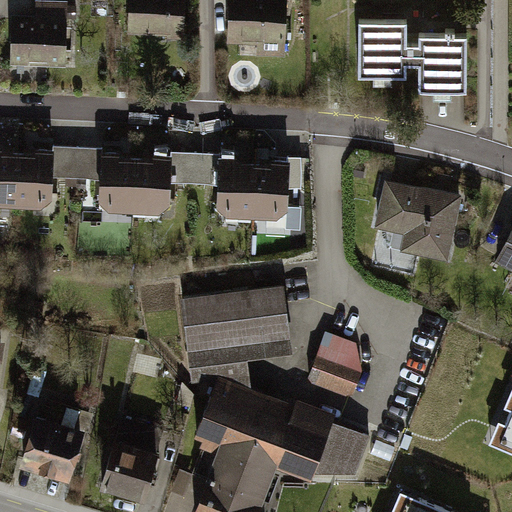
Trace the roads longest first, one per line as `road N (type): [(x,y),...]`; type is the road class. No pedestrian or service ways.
road 1 (residential): [(326,124),(336,283),(392,313),(374,403)]
road 2 (residential): [(206,116),(0,103)]
road 3 (residential): [(511,162),(423,137),(326,124)]
road 4 (residential): [(326,124),(206,116)]
